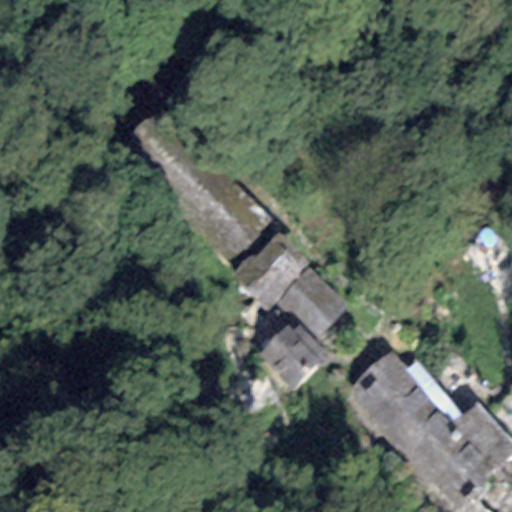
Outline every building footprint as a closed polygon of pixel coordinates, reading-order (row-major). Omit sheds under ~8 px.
[(230,260),(271,223),(167,109),(125,147),(230,260)] [(264,308),(307,265),(276,234),(233,277),(264,308)] [(300,326),(313,340),(347,305),(310,268),(276,305),(297,330),(300,326)] [(313,340),(300,326),(297,330),(293,333),(287,326),(258,354),(294,391),(330,357),(313,340)] [(441,511),(452,511),(511,457),(511,448),(480,406),(451,429),(392,357),(342,401),(441,511)]
